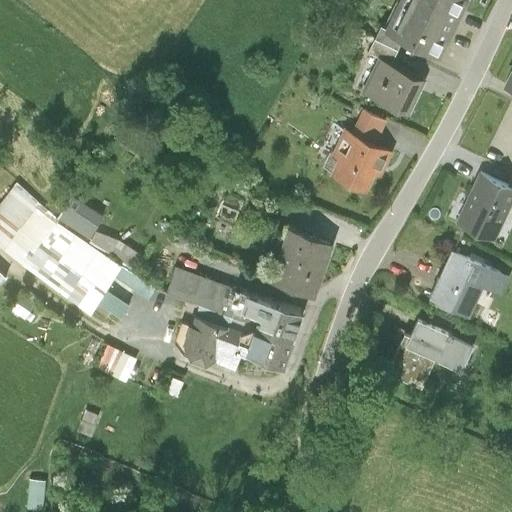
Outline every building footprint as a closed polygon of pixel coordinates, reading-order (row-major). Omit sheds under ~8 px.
[(438,55),(465,0),(400,0),(386,29),(402,37),(438,55)] [(379,26),(374,36),(397,47),(402,37),(386,29),(379,26)] [(390,62),(397,47),(374,36),(367,50),(379,56),(390,62)] [(390,62),(379,56),(363,89),(407,111),(423,79),(390,62)] [(364,107),(353,128),(374,139),(385,118),(364,107)] [(353,128),(346,124),(333,150),(338,153),(331,167),(364,185),(373,167),(380,171),(392,148),(374,139),(353,128)] [(493,236),(511,196),(511,186),(511,185),(480,171),(457,218),(493,236)] [(0,198),(0,241),(90,307),(114,269),(147,289),(153,279),(131,265),(90,239),(58,219),(16,178),(0,198)] [(73,193),(60,213),(89,232),(103,212),(73,193)] [(332,238),(288,222),(269,274),(312,290),(332,238)] [(96,228),(90,239),(131,265),(141,250),(118,235),(96,228)] [(499,271),(451,248),(430,292),(466,309),(479,281),(492,287),(499,271)] [(232,310),(255,318),(291,331),(301,305),(233,280),(232,284),(175,263),(166,288),(232,311),(232,310)] [(27,287),(16,302),(28,311),(40,297),(27,287)] [(496,321),(500,311),(491,307),(486,317),(496,321)] [(239,344),(245,347),(251,330),(196,310),(185,340),(234,358),(239,344)] [(255,318),(251,330),(245,347),(281,360),(291,331),(255,318)] [(471,343),(417,318),(410,333),(406,341),(434,354),(461,366),(471,343)] [(421,383),(434,354),(406,341),(410,333),(404,331),(387,368),(421,383)] [(174,390),(180,375),(170,371),(164,385),(174,390)] [(77,429),(90,433),(98,412),(85,407),(77,429)]
